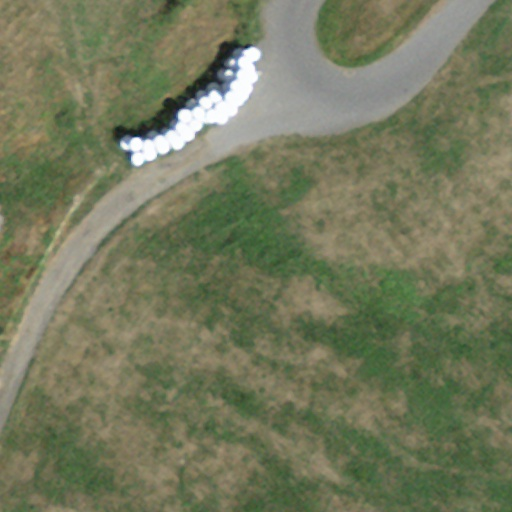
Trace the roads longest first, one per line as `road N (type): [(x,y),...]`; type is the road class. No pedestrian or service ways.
road 1 (track): [(300,86),(140,188),(96,231),(63,275),(0,414)]
road 2 (unclassified): [(298,0),(288,63),(300,86),(322,99),(346,100),(384,89),(412,69),(469,0)]
